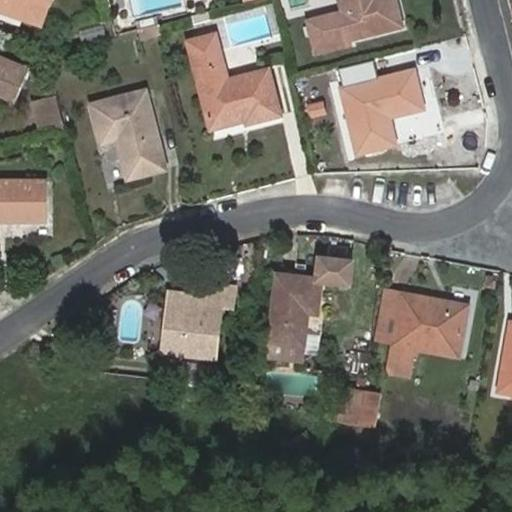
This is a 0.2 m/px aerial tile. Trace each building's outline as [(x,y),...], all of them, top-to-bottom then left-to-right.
[(0,0),(0,13),(39,26),(47,0),(0,0)] [(131,0),(132,10),(177,10),(177,0),(131,0)] [(377,6),(375,0),(334,0),(338,12),(304,20),(314,55),(348,46),(346,38),(396,25),(390,3),(377,6)] [(196,71),(209,129),(243,121),(245,125),(279,117),(270,72),(228,81),(217,35),(191,41),(188,42),(196,71)] [(0,102),(14,108),(29,68),(0,56),(0,102)] [(338,89),(355,154),(393,145),(386,118),(422,109),(412,71),(338,89)] [(89,106),(99,142),(120,137),(131,177),(164,169),(144,92),(89,106)] [(63,124),(56,96),(30,102),(37,130),(63,124)] [(318,106),(305,108),(307,118),(320,116),(318,106)] [(0,181),(0,219),(44,220),(44,182),(0,181)] [(277,274),(271,340),(305,344),(308,311),(329,313),(331,280),(277,274)] [(191,282),(190,295),(205,297),(206,284),(191,282)] [(205,297),(190,295),(171,293),(165,351),(215,356),(220,307),(221,300),(232,302),(234,287),(206,284),(205,297)] [(388,347),(398,291),(379,287),(370,344),(388,347)] [(388,347),(385,358),(407,362),(411,345),(456,354),(465,304),(398,291),(388,347)] [(221,300),(220,307),(231,309),(232,302),(221,300)] [(511,319),(511,320),(499,387),(511,389),(511,319)] [(305,344),(271,340),(269,355),(303,359),(305,344)] [(407,362),(385,358),(383,366),(405,371),(407,362)] [(217,388),(245,390),(247,365),(219,363),(217,388)] [(358,422),(364,387),(343,383),(337,417),(358,422)] [(382,390),(364,387),(358,422),(376,426),(382,390)]
